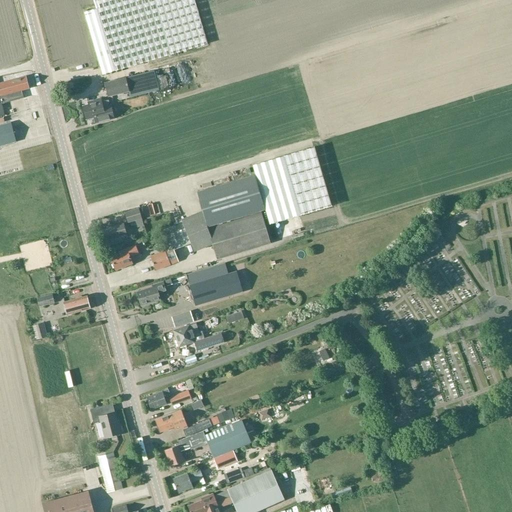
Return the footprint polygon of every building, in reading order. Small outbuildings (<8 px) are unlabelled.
[(93,0),(95,2),(96,9),(84,12),(102,75),(207,44),(194,0),(93,0)] [(154,71),(144,73),(104,83),(108,97),(129,92),(130,97),(149,92),(159,90),(154,71)] [(22,90),(29,89),(26,76),(0,83),(0,116),(4,115),(1,104),(24,98),(22,90)] [(101,121),(107,119),(114,117),(111,105),(110,105),(108,100),(102,101),(102,99),(88,103),(88,105),(83,107),(87,119),(94,117),(96,123),(101,122),(101,121)] [(0,146),(16,142),(11,123),(0,125),(0,146)] [(314,147),(253,165),(270,224),(331,205),(314,147)] [(270,243),(261,212),(261,211),(265,210),(255,175),(197,193),(203,212),(202,212),(181,219),(183,223),(160,232),(167,250),(150,256),(156,270),(178,261),(174,250),(191,243),(194,252),(212,244),(217,259),(270,243)] [(143,227),(140,219),(137,209),(125,213),(128,222),(129,222),(131,230),(143,227)] [(110,223),(101,225),(103,233),(102,235),(103,238),(105,239),(105,240),(111,239),(112,244),(122,242),(120,236),(126,234),(123,224),(111,227),(110,223)] [(130,256),(138,253),(135,246),(119,252),(120,254),(111,257),(116,270),(132,263),(130,256)] [(242,292),(236,271),(228,274),(225,264),(186,275),(189,285),(196,306),(242,292)] [(158,293),(166,290),(163,282),(152,285),(153,287),(137,292),(141,306),(160,300),(158,293)] [(52,294),(37,298),(39,307),(54,303),(52,294)] [(64,302),(66,308),(67,315),(90,308),(87,296),(64,302)] [(173,326),(194,319),(191,310),(170,317),(173,326)] [(374,320),(367,325),(371,331),(378,325),(374,320)] [(196,323),(173,330),(179,347),(194,342),(197,350),(209,347),(224,341),(221,333),(201,340),(196,323)] [(31,327),(35,341),(46,338),(42,324),(31,327)] [(146,370),(135,374),(136,379),(148,376),(146,370)] [(165,397),(170,395),(168,389),(147,397),(152,409),(167,404),(165,397)] [(172,405),(191,399),(188,391),(169,398),(172,405)] [(105,438),(122,433),(120,424),(118,425),(115,412),(105,415),(103,406),(90,409),(93,422),(100,421),(105,438)] [(181,411),(155,421),(159,432),(174,427),(175,430),(187,425),(181,411)] [(216,415),(220,423),(230,419),(226,411),(216,415)] [(214,417),(194,425),(197,432),(217,424),(214,417)] [(213,457),(250,442),(256,440),(252,431),(247,433),(241,420),(204,434),(207,440),(206,440),(213,457)] [(180,451),(206,440),(207,440),(204,434),(203,431),(178,440),(180,444),(165,450),(171,466),(184,461),(180,451)] [(123,489),(113,453),(98,457),(107,493),(123,489)] [(229,483),(244,477),(240,468),(226,474),(229,483)] [(245,477),(254,474),(251,468),(243,471),(245,477)] [(191,482),(203,478),(199,469),(187,474),(173,479),(178,493),(193,487),(191,482)] [(202,500),(188,506),(190,511),(219,511),(218,508),(219,508),(217,502),(231,497),(237,511),(255,511),(284,499),(271,470),(227,489),(228,491),(214,496),(213,493),(201,498),(202,500)] [(95,511),(91,491),(89,492),(44,503),(46,511),(95,511)]
